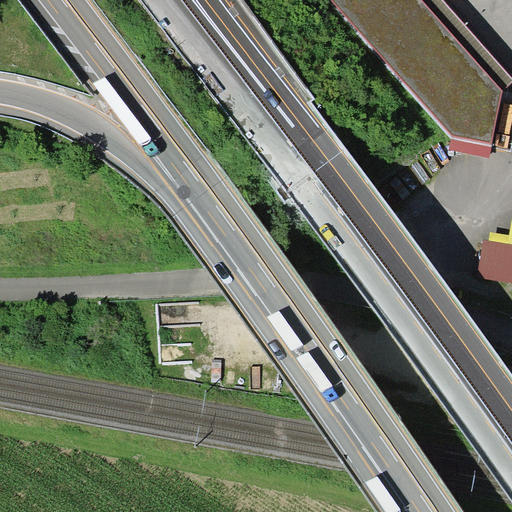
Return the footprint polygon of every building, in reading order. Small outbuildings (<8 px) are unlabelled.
[(502,90),(423,0),(330,0),(451,138),(492,145),(502,90)] [(423,0),(502,90),(511,80),(511,77),(443,0),(423,0)] [(490,157),(492,145),(451,138),(449,150),(490,157)] [(490,232),(489,240),(511,244),(511,220),(509,235),(490,232)] [(511,244),(489,240),(484,239),(477,277),(511,283),(511,244)]
